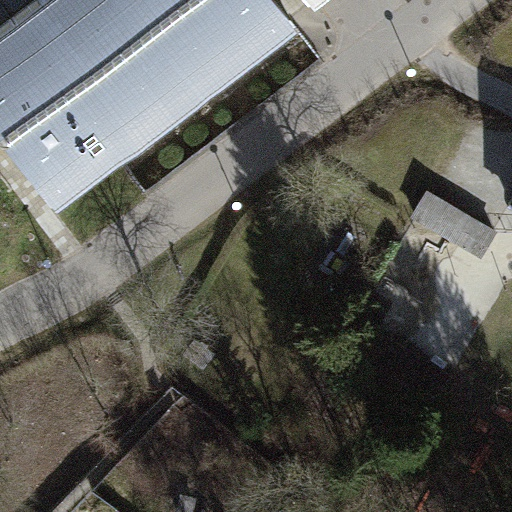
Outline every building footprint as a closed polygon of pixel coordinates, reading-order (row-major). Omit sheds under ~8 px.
[(0,0),(0,16),(21,0),(0,0)] [(21,0),(0,16),(0,118),(56,194),(114,150),(286,18),(290,16),(277,0),(21,0)] [(13,190),(0,172),(0,249),(21,220),(7,204),(13,190)] [(481,255),(496,228),(428,189),(412,215),(481,255)] [(412,291),(385,276),(364,313),(390,328),(412,291)] [(206,370),(218,354),(209,347),(210,345),(197,336),(184,355),(206,370)] [(388,412),(332,382),(315,414),(370,444),(388,412)] [(194,511),(198,498),(182,494),(177,511),(194,511)]
